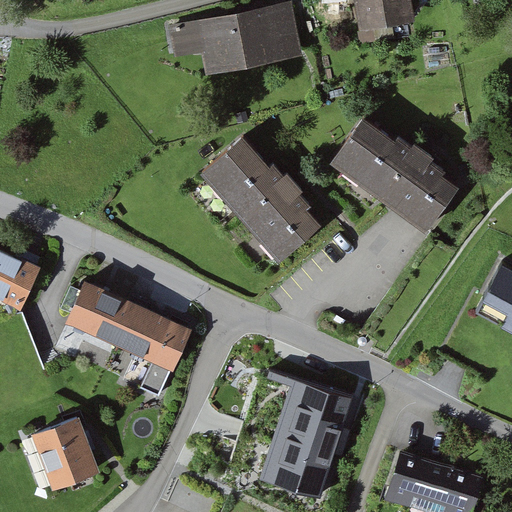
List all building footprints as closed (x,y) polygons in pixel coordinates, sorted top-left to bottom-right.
[(412,0),(348,0),(353,21),(415,10),(412,0)] [(290,2),(167,21),(176,76),(299,56),(290,2)] [(457,192),(345,120),(319,159),(432,232),(457,192)] [(308,225),(230,135),(188,172),(265,262),(308,225)] [(45,253),(0,236),(0,293),(25,303),(45,253)] [(511,267),(503,262),(477,312),(511,331),(511,267)] [(178,328),(77,289),(56,343),(157,382),(178,328)] [(314,508),(351,400),(299,382),(262,491),(314,508)] [(72,417),(25,432),(47,498),(94,483),(72,417)] [(464,511),(476,481),(395,453),(380,497),(422,511),(464,511)]
